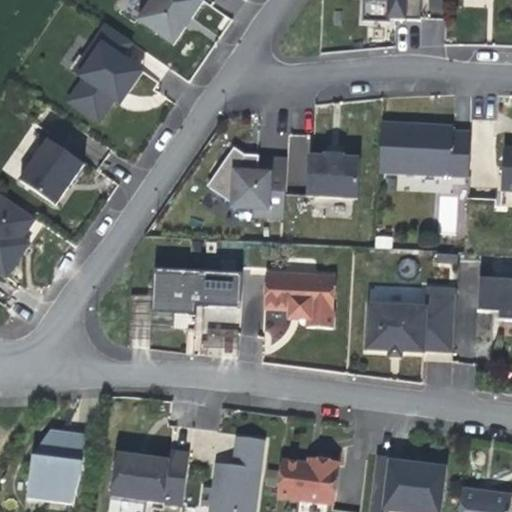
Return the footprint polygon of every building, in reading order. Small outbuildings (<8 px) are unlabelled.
[(200,25),(214,4),(207,0),(152,0),(140,19),(184,49),(200,25)] [(422,19),(422,0),(364,0),(364,20),(391,21),(391,17),(401,18),(422,19)] [(124,55),(133,41),(108,23),(94,42),(100,47),(81,75),(85,77),(69,99),(100,121),(115,99),(122,89),(128,87),(142,68),(124,55)] [(145,70),(142,68),(128,87),(122,89),(115,99),(122,103),(127,96),(145,70)] [(420,135),(382,133),(380,175),(470,179),(472,137),(454,136),(454,132),(434,132),(434,135),(420,135)] [(87,163),(51,139),(23,181),(59,205),(74,182),(87,163)] [(286,217),(289,158),(266,157),(246,156),(235,149),(210,186),(233,202),(233,207),(255,208),(269,208),(269,217),(286,217)] [(511,194),(511,152),(505,152),(503,194),(511,194)] [(327,158),(310,157),(308,197),(359,198),(361,159),(344,159),(344,155),(337,155),(327,154),(327,158)] [(24,238),(38,218),(1,192),(0,192),(0,271),(8,277),(27,250),(19,245),(24,238)] [(269,208),(255,208),(255,217),(269,217),(269,208)] [(31,243),(24,238),(19,245),(27,250),(29,247),(31,243)] [(479,285),(478,260),(459,261),(460,286),(479,285)] [(197,314),(198,306),(198,295),(206,295),(206,306),(243,307),(244,272),(155,270),(154,295),(154,313),(176,314),(197,314)] [(302,312),(301,318),(309,318),(309,326),(335,327),(337,275),(268,272),(267,307),(292,308),(292,312),(302,312)] [(511,283),(480,283),(479,315),(500,316),(500,325),(511,325),(511,283)] [(430,297),(457,298),(457,289),(431,288),(430,297)] [(153,345),(154,325),(154,313),(154,295),(133,294),(132,345),(153,345)] [(198,295),(198,306),(202,306),(206,306),(206,295),(198,295)] [(457,298),(430,297),(430,309),(372,307),(371,351),(401,352),(427,353),(427,352),(455,353),(457,298)] [(176,314),(154,313),(154,325),(176,325),(176,314)] [(200,353),(241,354),(241,329),(210,328),(209,340),(200,339),(200,353)] [(69,436),(51,427),(32,454),(27,496),(47,498),(48,490),(76,492),(81,474),(83,459),(67,457),(69,436)] [(73,430),(51,427),(69,436),(67,457),(83,459),(85,432),(73,430)] [(238,465),(265,468),(269,440),(242,436),(238,465)] [(173,453),(172,463),(167,504),(186,507),(193,455),(173,453)] [(114,498),(167,504),(172,463),(150,460),(138,459),(119,457),(114,498)] [(378,457),(371,511),(388,511),(389,510),(406,511),(443,511),(449,470),(425,468),(394,464),(395,459),(378,457)] [(284,463),(280,498),(337,504),(341,464),(319,461),(318,467),(312,466),(284,463)] [(259,511),(265,468),(238,465),(228,463),(221,462),(218,487),(208,486),(206,505),(214,506),(213,511),(259,511)] [(76,492),(48,490),(47,498),(74,501),(76,492)] [(511,511),(511,495),(485,492),(465,490),(462,511),(511,511)]
